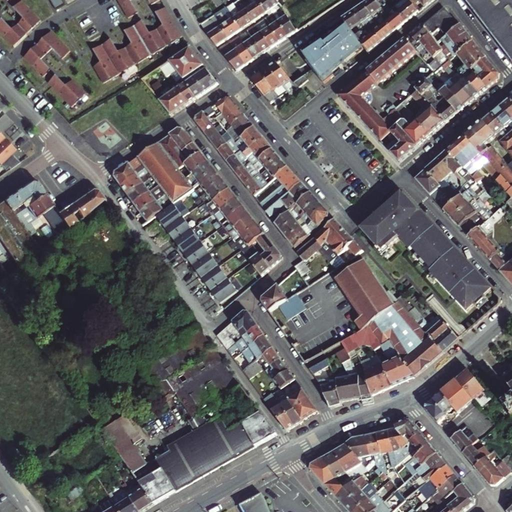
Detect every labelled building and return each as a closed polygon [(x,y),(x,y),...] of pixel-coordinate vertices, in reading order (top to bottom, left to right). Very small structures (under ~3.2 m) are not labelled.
[(115,0),(127,19),(138,12),(132,1),(132,0),(145,0),(149,7),(160,0),(115,0)] [(248,9),(255,18),(267,10),(261,0),(248,9)] [(261,0),(267,10),(279,2),(278,0),(261,0)] [(388,4),(385,0),(370,0),(364,5),(377,22),(380,19),(376,14),(380,11),(382,14),(385,12),(382,9),(388,4)] [(412,4),(420,14),(435,0),(412,0),(414,2),(412,4)] [(511,0),(465,0),(511,60),(511,0)] [(43,23),(24,1),(13,11),(22,21),(11,31),(2,20),(0,22),(0,37),(12,51),(43,23)] [(420,14),(412,4),(400,13),(408,23),(420,14)] [(377,22),(364,5),(353,13),(363,26),(368,32),(372,29),(374,32),(381,27),(377,22)] [(408,23),(400,13),(395,8),(386,15),(390,20),(387,22),(396,33),(408,23)] [(184,38),(166,9),(156,15),(163,26),(157,30),(168,48),(184,38)] [(236,17),(242,27),(255,18),(248,9),(236,17)] [(444,9),(424,25),(438,45),(442,41),(460,27),(444,9)] [(280,41),(289,35),(277,18),(273,11),(265,17),(280,41)] [(224,22),(218,12),(215,14),(222,24),(224,22)] [(363,26),(353,13),(343,20),(348,26),(357,36),(360,34),(358,30),(363,26)] [(222,24),(215,14),(203,23),(209,32),(222,24)] [(298,29),(287,14),(281,18),(280,16),(277,18),(289,35),(298,29)] [(383,44),(396,33),(387,22),(390,20),(386,15),(380,19),(377,22),(381,27),(374,32),(383,44)] [(223,26),(230,35),(242,27),(236,17),(223,26)] [(272,47),(280,41),(265,17),(256,23),(272,47)] [(143,23),(124,34),(131,45),(126,48),(136,65),(167,48),(157,30),(150,35),(143,23)] [(263,53),(272,47),(256,23),(247,29),(263,53)] [(438,45),(424,25),(412,36),(419,45),(416,48),(418,50),(424,46),(443,68),(452,61),(438,45)] [(449,50),(468,34),(461,25),(460,27),(442,41),(449,50)] [(223,26),(211,34),(217,44),(230,35),(223,26)] [(304,57),(327,83),(337,76),(335,74),(346,66),(345,65),(366,48),(357,36),(348,26),(326,44),(324,41),(304,57)] [(255,58),(263,53),(247,29),(239,34),(255,58)] [(370,54),(383,44),(374,32),(365,40),(360,34),(357,36),(366,48),(370,54)] [(50,33),(22,60),(41,79),(50,70),(40,60),(50,51),(58,59),(68,50),(50,33)] [(247,64),(255,58),(239,34),(231,40),(247,64)] [(456,58),(475,42),(468,34),(449,50),(456,58)] [(238,69),(247,64),(231,40),(220,47),(238,69)] [(339,96),(381,142),(392,133),(400,126),(408,121),(397,109),(384,121),(364,99),(418,52),(407,40),(339,96)] [(110,42),(94,52),(101,64),(93,69),(102,85),(136,65),(126,48),(116,53),(110,42)] [(463,62),(480,49),(475,42),(456,58),(457,60),(460,58),(463,62)] [(192,49),(171,63),(174,67),(166,72),(168,76),(177,70),(184,80),(193,73),(204,66),(192,49)] [(476,68),(486,60),(488,58),(480,49),(463,62),(467,67),(461,72),(465,77),(467,75),(476,68)] [(486,60),(476,68),(479,73),(482,72),(485,75),(480,80),(488,88),(499,79),(499,75),(486,60)] [(294,85),(277,65),(269,70),(284,88),(288,94),(296,88),(294,85)] [(219,85),(208,69),(197,77),(193,73),(184,80),(186,83),(198,99),(219,85)] [(284,88),(269,70),(262,76),(276,93),(284,88)] [(473,101),(481,95),(465,77),(461,72),(452,80),(473,101)] [(481,95),(488,88),(480,80),(476,75),(471,80),(467,75),(465,77),(481,95)] [(276,93),(262,76),(253,82),(273,105),(281,99),(276,93)] [(55,78),(47,85),(72,111),(88,97),(72,80),(64,88),(55,78)] [(305,78),(294,85),(296,88),(298,91),(309,82),(305,78)] [(459,113),(466,108),(449,90),(444,93),(430,78),(427,81),(440,95),(450,104),(459,113)] [(466,108),(473,101),(452,80),(444,85),(449,90),(466,108)] [(447,124),(459,113),(450,104),(444,109),(435,97),(440,95),(427,81),(417,89),(419,91),(447,124)] [(187,107),(198,99),(186,83),(176,91),(187,107)] [(173,117),(187,107),(176,91),(168,96),(167,94),(160,99),(173,117)] [(432,136),(447,124),(419,91),(414,97),(428,113),(418,121),(432,136)] [(222,115),(224,117),(238,107),(231,99),(227,98),(212,108),(216,112),(219,117),(222,115)] [(511,100),(503,108),(511,118),(511,100)] [(232,127),(245,116),(238,107),(224,117),(232,127)] [(511,118),(503,108),(493,115),(506,131),(511,126),(511,127),(511,118)] [(219,117),(216,112),(211,116),(207,111),(197,118),(197,122),(206,135),(215,128),(213,125),(219,120),(217,119),(219,117)] [(506,131),(493,115),(484,123),(498,140),(501,143),(510,135),(506,131)] [(245,116),(232,127),(243,138),(255,127),(245,116)] [(408,121),(400,126),(419,146),(432,136),(418,121),(413,127),(408,121)] [(498,140),(484,123),(477,130),(491,146),(498,140)] [(215,128),(206,135),(219,152),(228,145),(234,140),(222,125),(220,127),(224,132),(220,134),(215,128)] [(400,126),(392,133),(398,139),(388,148),(400,163),(419,146),(400,126)] [(251,151),(265,139),(255,127),(243,138),(241,140),(251,151)] [(192,163),(203,154),(186,132),(180,130),(171,136),(192,163)] [(491,146),(477,130),(465,139),(482,158),(488,152),(485,149),(491,146)] [(482,158),(465,139),(458,145),(479,171),(484,167),(511,198),(511,133),(510,135),(501,143),(511,155),(511,166),(508,169),(492,150),(488,152),(482,158)] [(192,163),(171,136),(160,143),(180,171),(187,167),(192,163)] [(16,149),(6,139),(0,144),(0,162),(2,165),(6,170),(11,169),(20,161),(12,152),(16,149)] [(260,162),(274,150),(265,139),(251,151),(246,155),(247,157),(254,154),(260,162)] [(180,171),(160,143),(140,158),(147,168),(154,178),(157,181),(160,186),(163,190),(167,195),(171,200),(174,204),(194,190),(191,186),(188,181),(184,176),(180,171)] [(228,145),(219,152),(227,162),(236,155),(228,145)] [(479,171),(458,145),(449,152),(476,182),(479,187),(482,185),(480,182),(485,178),(479,171)] [(268,171),(282,158),(274,150),(260,162),(255,167),(257,169),(259,171),(265,167),(268,171)] [(476,182),(449,152),(448,150),(437,160),(450,174),(452,172),(460,181),(463,178),(471,187),(476,182)] [(188,181),(211,164),(203,154),(192,163),(187,167),(190,171),(184,176),(188,181)] [(246,167),(236,155),(227,162),(237,174),(246,167)] [(115,178),(122,186),(138,175),(135,171),(141,166),(144,170),(147,168),(140,158),(116,173),(115,178)] [(269,185),(290,167),(282,158),(268,171),(272,175),(266,180),(269,185)] [(450,174),(437,160),(425,170),(446,193),(448,195),(454,202),(459,197),(443,179),(450,174)] [(201,185),(217,173),(211,164),(188,181),(191,186),(198,181),(201,185)] [(246,167),(237,174),(246,185),(254,178),(261,174),(259,171),(257,169),(251,174),(246,167)] [(267,213),(303,183),(290,167),(269,185),(276,193),(261,205),(267,213)] [(138,175),(122,186),(129,196),(149,181),(154,178),(147,168),(144,170),(147,174),(141,179),(138,175)] [(446,193),(425,170),(415,179),(436,201),(446,193)] [(198,193),(202,199),(224,182),(217,173),(201,185),(204,188),(198,193)] [(254,178),(246,185),(255,197),(264,190),(254,178)] [(27,207),(46,194),(37,181),(33,180),(5,200),(12,210),(24,202),(27,207)] [(149,181),(129,196),(135,204),(151,192),(160,186),(157,181),(152,185),(149,181)] [(215,203),(231,191),(224,182),(202,199),(205,203),(212,198),(215,203)] [(294,209),(312,194),(303,183),(267,213),(271,219),(286,207),(290,212),(294,209)] [(79,198),(89,213),(91,212),(106,200),(99,190),(93,188),(79,198)] [(154,197),(151,192),(135,204),(141,214),(167,195),(163,190),(154,197)] [(454,202),(448,195),(445,198),(446,199),(439,205),(452,220),(478,197),(473,192),(471,194),(468,190),(459,197),(454,202)] [(216,217),(238,200),(231,191),(215,203),(218,207),(212,212),(216,217)] [(478,197),(452,220),(460,229),(470,219),(485,206),(483,204),(490,198),(484,192),(478,197)] [(46,194),(27,207),(36,219),(54,206),(46,194)] [(300,218),(319,202),(312,194),(294,209),(300,218)] [(171,200),(167,195),(141,214),(148,223),(157,217),(165,211),(162,207),(171,200)] [(406,195),(399,195),(360,229),(383,254),(400,238),(410,250),(412,248),(432,270),(455,250),(406,195)] [(72,203),(83,218),(89,213),(79,198),(72,203)] [(41,253),(29,236),(15,215),(12,210),(5,200),(0,203),(0,237),(3,242),(21,269),(41,253)] [(106,200),(91,212),(94,216),(110,205),(106,200)] [(229,221),(245,209),(238,200),(216,217),(219,221),(225,216),(229,221)] [(306,226),(325,209),(319,202),(300,218),(306,226)] [(67,206),(79,222),(83,218),(72,203),(67,206)] [(184,217),(174,204),(157,217),(167,230),(184,217)] [(479,229),(469,238),(490,262),(501,252),(506,249),(500,241),(500,238),(491,229),(491,227),(511,210),(507,205),(479,229)] [(59,212),(70,229),(79,222),(67,206),(64,208),(59,212)] [(230,235),(252,218),(245,209),(229,221),(223,225),(230,235)] [(279,218),(274,222),(282,232),(300,218),(294,209),(290,212),(281,220),(279,218)] [(306,226),(313,233),(329,218),(329,214),(325,209),(306,226)] [(53,243),(70,229),(57,214),(29,236),(41,253),(53,243)] [(175,242),(192,230),(184,217),(167,230),(175,242)] [(243,239),(259,227),(252,218),(230,235),(236,244),(243,239)] [(300,218),(282,232),(288,241),(306,226),(300,218)] [(470,219),(460,229),(469,238),(479,229),(470,219)] [(342,237),(347,232),(335,221),(298,254),(306,263),(319,251),(328,259),(336,250),(346,240),(342,237)] [(306,226),(288,241),(295,248),(313,233),(306,226)] [(239,247),(243,252),(249,248),(253,245),(266,236),(259,227),(243,239),(246,243),(239,247)] [(185,254),(201,242),(192,230),(175,242),(185,254)] [(364,252),(347,232),(342,237),(346,240),(336,250),(340,256),(333,263),(335,270),(348,262),(343,254),(350,247),(358,255),(364,252)] [(263,257),(272,269),(282,261),(281,256),(266,236),(253,245),(257,250),(261,247),(267,254),(263,257)] [(194,267),(210,255),(201,242),(185,254),(194,267)] [(250,262),(263,277),(272,269),(263,257),(257,250),(253,245),(249,248),(255,257),(250,262)] [(511,264),(511,251),(511,253),(506,249),(501,252),(511,264)] [(432,270),(430,272),(467,312),(474,305),(476,307),(486,298),(484,296),(491,289),(455,250),(432,270)] [(511,264),(501,252),(490,262),(511,287),(511,264)] [(203,280),(219,267),(210,255),(194,267),(203,280)] [(362,331),(342,343),(345,348),(346,350),(367,338),(375,350),(381,346),(390,341),(377,320),(399,303),(398,300),(392,294),(388,296),(365,260),(336,280),(362,318),(356,323),(362,331)] [(212,292),(229,280),(219,267),(203,280),(212,292)] [(0,274),(6,282),(10,278),(5,271),(0,274)] [(221,305),(237,292),(229,280),(212,292),(221,305)] [(263,303),(270,312),(277,307),(288,300),(278,286),(264,299),(263,303)] [(288,300),(277,307),(286,321),(305,309),(296,296),(288,300)] [(399,303),(444,352),(460,339),(448,326),(439,316),(430,324),(422,316),(421,318),(402,297),(398,300),(399,303)] [(390,341),(415,377),(444,352),(399,303),(377,320),(390,341)] [(229,325),(231,327),(218,336),(228,350),(259,327),(249,312),(244,312),(229,325)] [(186,329),(189,333),(199,326),(195,322),(186,329)] [(231,394),(242,386),(199,326),(189,333),(153,358),(144,364),(143,365),(153,395),(157,408),(176,394),(193,419),(199,428),(195,431),(168,446),(172,454),(148,467),(142,458),(144,456),(138,447),(145,442),(127,418),(104,433),(105,433),(120,456),(140,484),(155,504),(191,483),(256,447),(242,424),(231,429),(222,416),(218,418),(211,408),(231,394)] [(266,336),(259,327),(228,350),(231,354),(240,348),(243,353),(247,350),(266,336)] [(274,348),(266,336),(247,350),(250,355),(241,361),(247,369),(259,359),(274,348)] [(383,365),(394,387),(413,379),(415,377),(390,341),(381,346),(387,358),(392,361),(383,365)] [(282,359),(274,348),(259,359),(267,370),(282,359)] [(337,379),(343,402),(362,398),(358,372),(346,350),(345,348),(337,353),(350,377),(341,378),(336,366),(332,368),(332,369),(331,370),(337,379)] [(151,354),(141,361),(144,364),(153,358),(151,354)] [(291,371),(282,359),(267,370),(276,381),(291,371)] [(321,385),(332,409),(343,405),(343,402),(337,379),(331,370),(332,369),(332,368),(327,359),(309,368),(321,385)] [(366,371),(373,396),(394,387),(383,365),(383,363),(366,371)] [(511,366),(510,368),(511,370),(511,373),(511,374),(510,372),(503,378),(511,389),(511,402),(509,404),(507,402),(505,404),(506,406),(501,410),(511,423),(511,366)] [(358,372),(362,398),(373,396),(366,371),(366,369),(358,372)] [(297,380),(291,371),(276,381),(268,386),(274,395),(297,380)] [(485,391),(468,371),(456,381),(473,400),(489,418),(495,413),(480,395),(485,391)] [(304,420),(304,421),(319,412),(297,380),(274,395),(276,397),(293,387),(298,394),(289,399),(304,420)] [(458,414),(473,400),(456,381),(441,394),(454,409),(458,414)] [(259,409),(242,386),(231,394),(248,417),(259,409)] [(454,409),(441,394),(433,400),(426,406),(426,411),(437,424),(446,416),(446,415),(454,409)] [(266,402),(287,431),(296,426),(281,404),(276,397),(266,402)] [(281,404),(296,426),(304,421),(304,420),(289,399),(281,404)] [(256,447),(278,434),(261,411),(242,424),(256,447)] [(199,428),(193,419),(189,422),(195,431),(199,428)] [(405,421),(396,425),(397,430),(408,443),(405,446),(410,456),(417,449),(411,441),(420,434),(409,422),(405,421)] [(452,440),(464,453),(473,445),(478,440),(466,427),(452,440)] [(408,443),(397,430),(390,432),(397,462),(398,464),(410,456),(405,446),(408,443)] [(397,462),(390,432),(377,435),(383,454),(389,454),(392,463),(397,462)] [(430,446),(420,434),(411,441),(417,449),(410,456),(413,457),(404,464),(406,467),(416,458),(430,446)] [(383,454),(377,435),(366,437),(373,458),(383,454)] [(373,458),(366,437),(353,440),(346,446),(363,463),(367,467),(368,469),(374,463),(376,461),(373,458)] [(464,453),(476,467),(488,456),(491,454),(484,445),(477,450),(473,445),(464,453)] [(363,463),(346,446),(335,452),(348,473),(363,463)] [(437,454),(430,446),(416,458),(419,462),(409,470),(413,475),(414,474),(437,454)] [(348,473),(335,452),(323,459),(338,480),(348,473)] [(447,466),(437,454),(414,474),(418,478),(422,475),(428,482),(447,466)] [(484,476),(496,466),(488,456),(476,467),(484,476)] [(511,473),(511,459),(508,456),(496,466),(484,476),(491,484),(498,485),(511,473)] [(338,480),(323,459),(312,465),(313,471),(337,498),(346,489),(338,480)] [(385,465),(378,467),(374,463),(368,469),(367,467),(359,472),(360,475),(363,474),(364,476),(368,474),(366,471),(368,470),(369,471),(372,469),(403,504),(407,499),(399,490),(406,483),(395,468),(387,474),(385,465)] [(456,476),(447,466),(428,482),(425,485),(434,494),(435,493),(456,476)] [(463,485),(456,476),(435,493),(443,502),(444,501),(463,485)] [(346,489),(337,498),(345,506),(362,491),(358,486),(365,479),(362,477),(354,482),(346,489)] [(70,479),(60,486),(65,493),(66,493),(75,487),(70,479)] [(66,493),(71,500),(85,491),(80,483),(75,487),(66,493)] [(125,490),(140,511),(142,511),(155,504),(140,484),(130,490),(125,483),(121,485),(125,490)] [(370,484),(362,491),(345,506),(349,511),(357,511),(370,500),(366,495),(374,488),(370,484)] [(475,499),(463,485),(444,501),(446,505),(457,496),(459,499),(449,508),(452,511),(464,511),(475,504),(475,499)] [(116,506),(119,511),(140,511),(125,490),(114,497),(111,493),(109,494),(116,506)] [(242,511),(269,511),(265,499),(262,491),(238,505),(242,511)] [(90,498),(96,508),(98,511),(119,511),(116,506),(107,511),(101,511),(99,508),(101,506),(94,496),(90,498)] [(370,500),(357,511),(375,511),(381,507),(383,505),(375,496),(370,500)]
